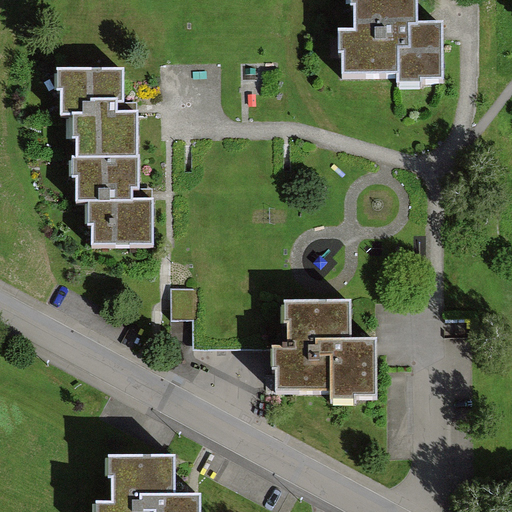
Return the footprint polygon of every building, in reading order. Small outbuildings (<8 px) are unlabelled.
[(415,0),(356,0),(356,39),(343,39),(343,78),(399,78),(399,88),(420,88),(420,83),(442,83),(441,29),(416,29),(415,0)] [(64,117),(77,117),(77,160),(139,160),(139,117),(118,117),(118,74),(63,75),(64,117)] [(78,205),(88,205),(88,227),(92,227),(92,247),(154,247),(153,205),(134,205),(134,190),(139,190),(139,160),(77,160),(78,205)] [(365,302),(300,304),(301,349),(289,349),(290,391),(346,390),(346,399),(393,398),(392,340),(366,341),(365,302)] [(183,455),(118,456),(119,502),(107,502),(107,511),(210,511),(210,493),(184,493),(183,455)]
